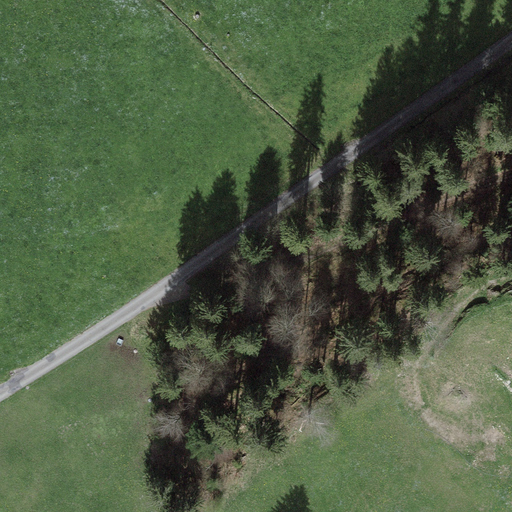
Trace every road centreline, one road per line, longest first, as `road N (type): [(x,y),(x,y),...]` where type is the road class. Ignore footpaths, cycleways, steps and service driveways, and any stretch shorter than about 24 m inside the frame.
road 1 (track): [(224,238),(511,34)]
road 2 (track): [(511,141),(357,228),(287,247),(224,238)]
road 3 (track): [(0,395),(81,347),(224,238)]
